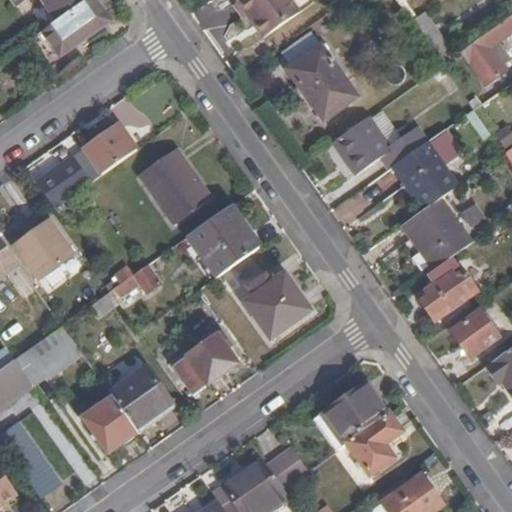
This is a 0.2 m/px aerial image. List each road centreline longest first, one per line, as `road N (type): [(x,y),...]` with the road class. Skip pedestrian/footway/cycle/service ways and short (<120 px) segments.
road 1 (residential): [(371,323),(171,34)]
road 2 (residential): [(106,511),(371,323)]
road 3 (residential): [(511,511),(371,323)]
road 4 (residential): [(0,156),(171,34)]
